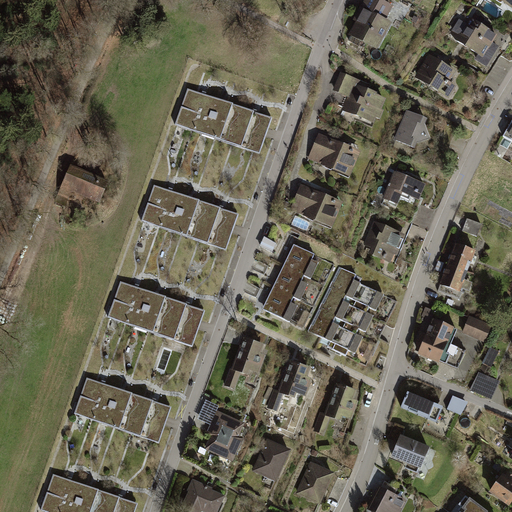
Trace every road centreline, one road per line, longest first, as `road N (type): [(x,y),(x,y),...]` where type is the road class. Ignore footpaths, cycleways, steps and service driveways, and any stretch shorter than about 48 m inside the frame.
road 1 (residential): [(154,511),(299,96),(341,0)]
road 2 (residential): [(396,365),(453,204),(511,90)]
road 3 (residential): [(348,511),(396,365)]
road 4 (residential): [(511,415),(396,365)]
